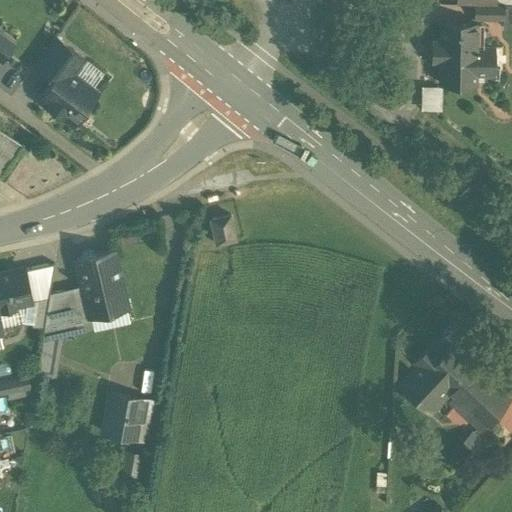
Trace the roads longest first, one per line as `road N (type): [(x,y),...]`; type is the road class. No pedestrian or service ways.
road 1 (tertiary): [(511,304),(233,84)]
road 2 (unclassified): [(233,84),(279,19),(395,110),(409,101),(414,77),(414,0)]
road 3 (tertiary): [(233,84),(159,167),(63,217),(0,234)]
road 4 (tertiary): [(125,0),(233,84)]
